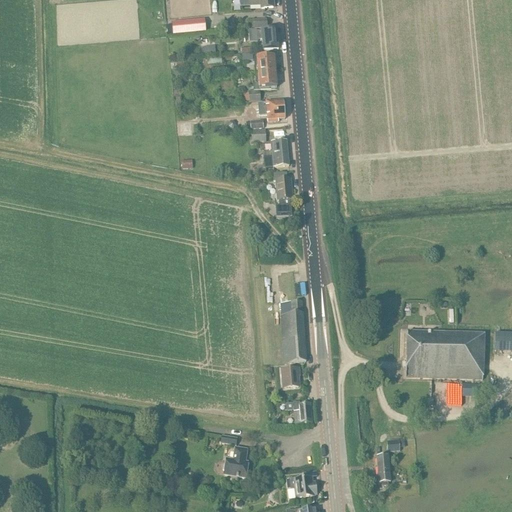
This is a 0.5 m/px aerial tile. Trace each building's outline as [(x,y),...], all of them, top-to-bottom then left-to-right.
[(239,0),(240,7),(248,7),(260,7),(261,10),(274,9),(273,0),(239,0)] [(204,20),(170,23),(171,36),(205,33),(204,20)] [(266,21),(252,22),(253,30),(266,29),(266,21)] [(255,32),(248,32),(249,44),(257,44),(257,42),(259,41),(261,41),(262,51),(278,50),(276,30),(260,32),(256,32),(255,32)] [(214,47),(202,49),(203,57),(215,56),(214,47)] [(254,60),(255,76),(275,75),(274,58),(254,60)] [(247,93),(248,94),(243,95),(243,102),(248,101),(248,103),(260,102),(259,90),(277,89),(275,75),(255,76),(256,92),(247,93)] [(283,102),(265,103),(267,125),(278,124),(278,121),(284,120),(283,102)] [(245,123),(246,130),(250,130),(250,131),(263,130),(262,121),(250,122),(250,123),(245,123)] [(265,131),(251,132),(252,143),(265,142),(265,131)] [(274,170),(289,168),(287,143),(272,144),(274,170)] [(191,161),(181,162),(181,170),(192,170),(191,161)] [(277,202),(278,202),(278,207),(274,207),(275,220),(283,219),(291,218),(290,201),(292,201),(290,180),(286,181),(285,175),(272,176),(273,183),(275,183),(277,202)] [(280,312),(281,335),(283,366),(306,365),(302,304),(281,305),(280,305),(280,312)] [(482,382),(483,337),(406,334),(405,380),(482,382)] [(511,334),(494,334),(494,351),(511,351),(511,334)] [(280,371),(282,390),(299,388),(298,377),(299,377),(299,370),(280,371)] [(462,398),(482,399),(482,386),(462,385),(462,398)] [(299,403),(285,405),(285,413),(293,412),(293,414),(294,426),(311,424),(310,406),(309,406),(299,407),(299,403)] [(236,447),(237,440),(222,437),(221,444),(236,447)] [(387,442),(387,453),(399,453),(399,441),(387,442)] [(226,464),(223,466),(222,471),(224,473),(224,477),(245,480),(248,464),(245,464),(247,452),(235,450),(233,462),(226,461),(226,464)] [(387,457),(376,458),(379,484),(381,484),(381,488),(388,487),(388,483),(390,483),(387,457)] [(311,484),(311,478),(299,480),(298,478),(288,480),(289,480),(290,480),(291,489),(295,489),(296,500),(313,497),(313,496),(316,495),(314,484),(311,484)]
